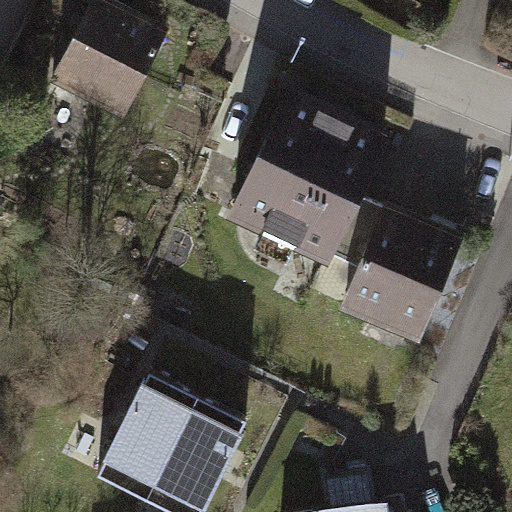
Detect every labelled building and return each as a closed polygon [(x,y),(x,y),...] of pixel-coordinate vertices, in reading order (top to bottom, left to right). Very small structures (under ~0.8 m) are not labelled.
[(109,0),(90,0),(50,78),(73,90),(88,87),(124,107),(163,26),(109,0)] [(235,208),(329,249),(355,189),(382,128),(289,87),(235,208)] [(459,235),(355,189),(329,249),(359,262),(345,294),(418,326),(459,235)] [(97,470),(145,494),(197,392),(149,368),(97,470)] [(194,511),(243,415),(197,392),(145,494),(180,511),(194,511)] [(382,511),(381,498),(286,511),(382,511)]
